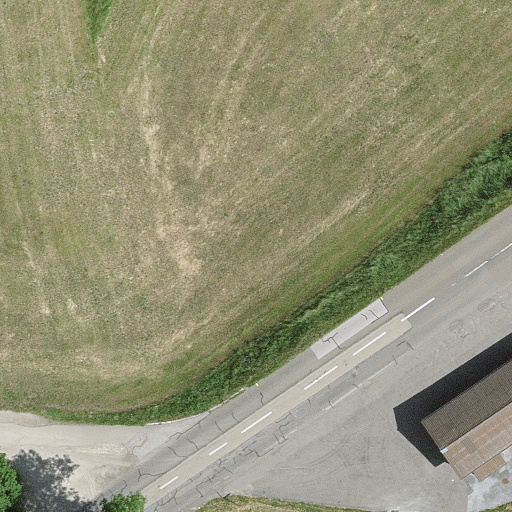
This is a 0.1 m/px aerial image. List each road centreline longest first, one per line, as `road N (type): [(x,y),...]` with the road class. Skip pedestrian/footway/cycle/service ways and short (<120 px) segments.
road 1 (tertiary): [(123,511),(511,237)]
road 2 (track): [(0,446),(230,435)]
